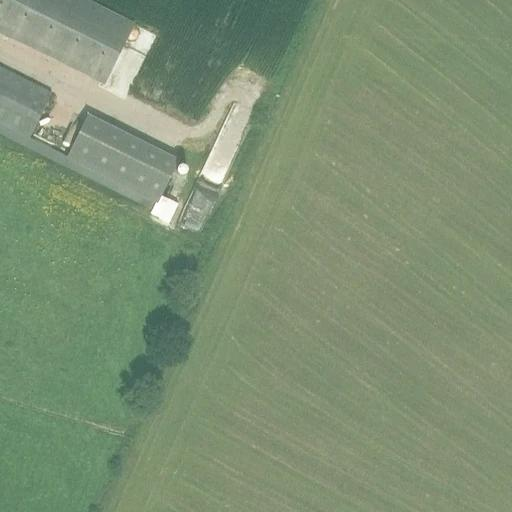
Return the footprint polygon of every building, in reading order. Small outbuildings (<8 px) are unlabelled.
[(134,25),(83,0),(0,0),(0,32),(105,84),(134,25)] [(132,46),(111,89),(131,99),(152,56),(132,46)] [(0,124),(29,140),(52,95),(0,68),(0,124)] [(68,159),(157,204),(151,215),(168,224),(178,205),(161,196),(177,163),(88,118),(68,159)] [(214,153),(192,204),(212,212),(234,161),(214,153)]
